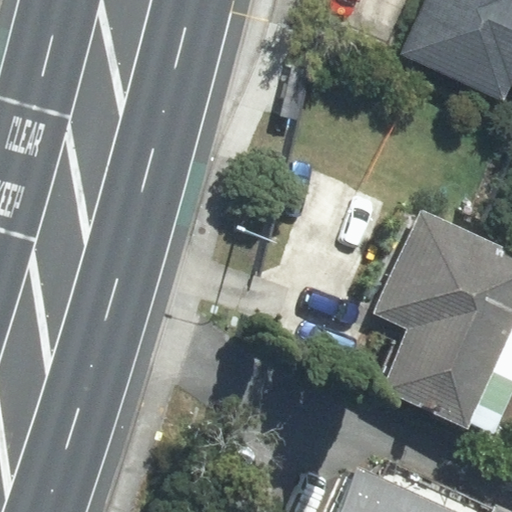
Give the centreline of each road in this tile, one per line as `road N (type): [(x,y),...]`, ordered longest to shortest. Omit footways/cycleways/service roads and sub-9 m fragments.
road 1 (primary): [(73,186),(37,511)]
road 2 (primary): [(121,0),(73,186)]
road 3 (primary): [(0,324),(73,186)]
